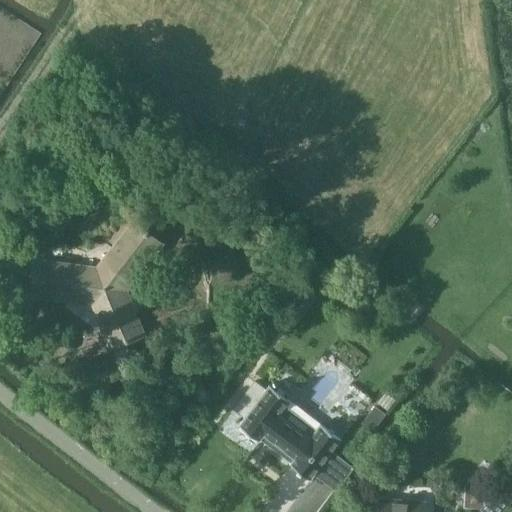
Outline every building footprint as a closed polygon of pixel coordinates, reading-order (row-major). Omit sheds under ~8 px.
[(442,190),(417,221),(431,233),(456,202),(442,190)] [(33,261),(29,291),(29,295),(91,304),(109,347),(140,335),(122,291),(159,242),(132,221),(95,270),(33,261)] [(254,381),(234,409),(245,417),(238,425),(260,441),(263,436),(293,459),(289,464),(311,480),(341,440),(320,424),(309,437),(280,415),(290,401),(287,398),(289,396),(274,385),(272,387),(269,385),(265,390),(254,381)] [(376,407),(362,424),(373,433),(387,415),(376,407)] [(466,481),(466,505),(485,505),(485,481),(466,481)] [(380,500),(379,511),(423,511),(424,503),(380,500)]
